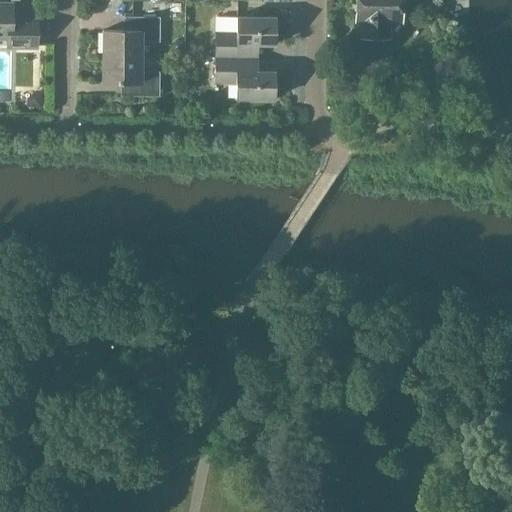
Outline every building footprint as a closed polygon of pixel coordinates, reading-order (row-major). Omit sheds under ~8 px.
[(355,0),(356,20),(363,20),(363,37),(383,37),(383,18),(399,18),(399,0),(355,0)] [(0,37),(6,38),(6,47),(35,47),(36,20),(10,20),(11,4),(0,3),(0,37)] [(102,56),(140,56),(140,42),(159,42),(159,17),(131,17),(131,30),(102,30),(102,56)] [(214,57),(256,57),(256,44),(274,44),(274,17),(235,17),(235,32),(214,32),(214,57)] [(140,71),(140,56),(102,56),(101,82),(120,82),(120,96),(158,96),(158,71),(140,71)] [(256,71),(256,57),(214,57),(214,82),(235,82),(235,98),(273,98),(273,71),(256,71)]
